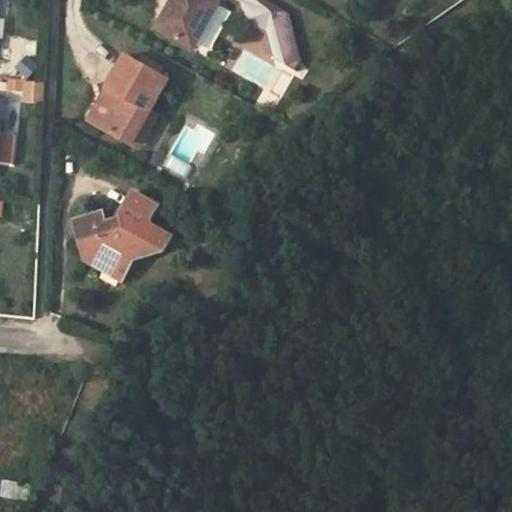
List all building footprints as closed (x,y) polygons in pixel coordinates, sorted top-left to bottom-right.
[(172,0),(157,29),(193,49),(219,2),(217,0),(172,0)] [(167,80),(125,55),(106,89),(114,93),(97,125),(131,144),(149,112),(167,80)] [(114,93),(106,89),(89,120),(97,125),(114,93)] [(0,164),(10,166),(14,137),(0,134),(0,127),(3,127),(6,102),(0,101),(0,164)] [(156,116),(149,112),(131,144),(139,149),(156,116)] [(157,205),(132,191),(115,222),(108,225),(103,209),(74,218),(85,258),(92,263),(105,259),(125,270),(131,259),(163,250),(171,236),(156,228),(151,228),(149,220),(157,205)] [(105,259),(92,263),(120,279),(125,270),(105,259)] [(5,481),(0,495),(0,497),(28,502),(32,487),(5,481)]
